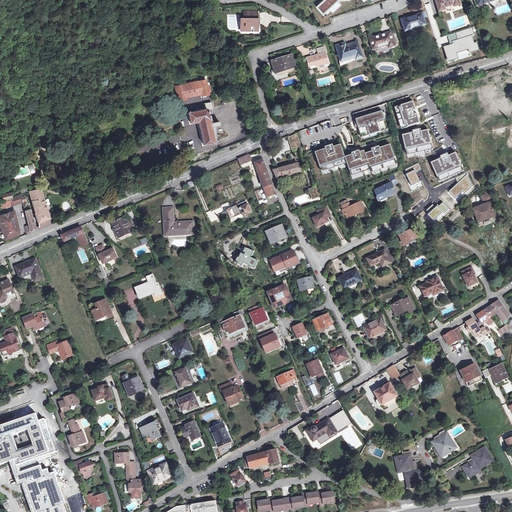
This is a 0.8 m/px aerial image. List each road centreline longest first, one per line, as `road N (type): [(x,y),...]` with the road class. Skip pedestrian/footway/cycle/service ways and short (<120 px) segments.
road 1 (tertiary): [(273,133),(511,56)]
road 2 (tertiary): [(0,254),(182,176)]
road 3 (tertiary): [(182,176),(0,249)]
road 4 (residential): [(276,435),(312,469),(415,511)]
road 5 (residential): [(119,511),(101,449),(74,458),(53,399)]
road 6 (residential): [(368,376),(498,295)]
road 7 (residential): [(132,350),(193,482)]
road 8 (residential): [(273,133),(257,53),(316,31)]
road 9 (residential): [(263,139),(313,262)]
